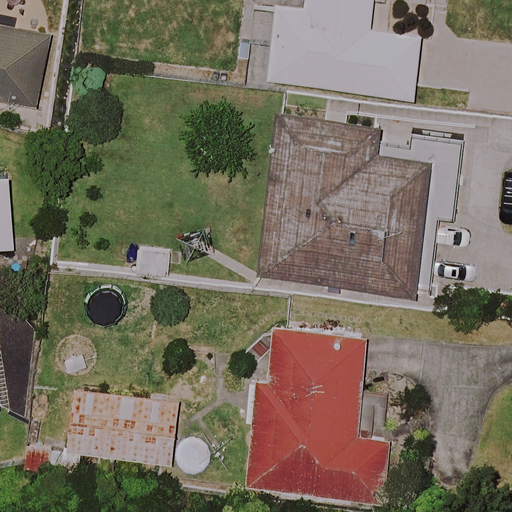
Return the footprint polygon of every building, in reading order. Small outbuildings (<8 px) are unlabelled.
[(371,0),(303,0),(303,5),(275,2),(268,78),(414,92),(420,30),(369,25),(371,0)] [(0,97),(34,104),(47,35),(0,26),(0,97)] [(377,123),(280,111),(260,273),(418,293),(428,215),(453,218),(463,135),(410,128),(377,123)] [(0,170),(0,251),(12,251),(9,170),(0,170)] [(328,329),(267,323),(256,425),(250,424),(244,481),(383,495),(389,436),(355,433),(365,339),(328,335),(328,329)] [(176,397),(72,387),(65,449),(170,459),(176,397)]
